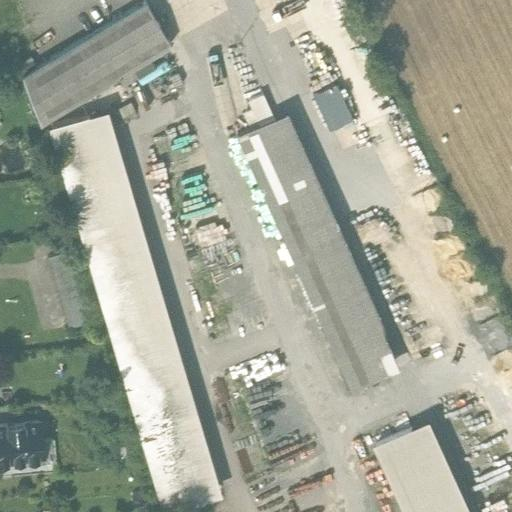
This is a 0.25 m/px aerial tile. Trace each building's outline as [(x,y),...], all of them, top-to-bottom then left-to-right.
[(169,43),(144,0),(143,0),(20,71),(38,119),(116,73),(121,82),(135,74),(131,65),(169,43)] [(332,127),(355,117),(338,80),(316,90),(332,127)] [(247,98),(258,120),(271,114),(261,91),(247,98)] [(220,488),(106,104),(49,120),(164,505),(220,488)] [(258,120),(235,130),(350,387),(402,364),(286,107),(271,114),(258,120)] [(47,255),(68,325),(91,318),(71,248),(47,255)] [(473,511),(429,416),(374,441),(406,511),(473,511)] [(44,439),(42,422),(0,425),(0,460),(45,456),(44,439)] [(57,437),(44,439),(45,456),(46,464),(60,462),(57,437)]
